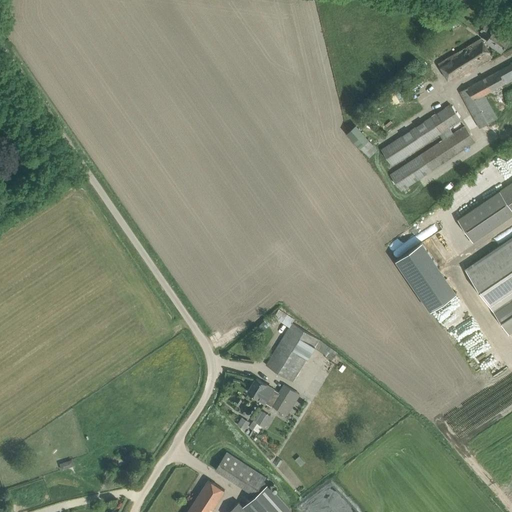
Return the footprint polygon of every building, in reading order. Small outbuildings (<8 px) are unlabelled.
[(486,41),(501,51),(509,40),(494,29),(494,30),(485,25),(481,31),(489,37),(486,41)] [(438,63),(450,83),(492,57),(481,38),(438,63)] [(460,92),(479,128),(496,119),(483,95),(506,83),(499,71),(460,92)] [(461,127),(453,133),(449,128),(461,120),(450,103),(381,148),(392,165),(439,134),(443,139),(390,174),(401,191),(476,142),(463,123),(460,125),(461,127)] [(360,147),(369,158),(378,150),(369,139),(360,147)] [(511,208),(500,190),(458,219),(473,241),(511,214),(511,208)] [(428,252),(449,241),(442,229),(421,241),(428,252)] [(511,236),(465,268),(509,334),(511,331),(511,236)] [(393,258),(427,309),(454,292),(420,240),(393,258)] [(337,353),(319,339),(292,323),(266,365),(293,382),(315,347),(332,360),(337,353)] [(481,373),(500,362),(484,333),(476,338),(473,334),(463,340),(481,373)] [(273,407),(286,415),(300,395),(284,384),(279,392),(256,378),(248,392),(273,408),(273,407)] [(259,432),(270,416),(260,409),(249,425),(259,432)] [(241,416),(236,424),(245,429),(250,421),(241,416)] [(224,456),(215,469),(255,495),(264,481),(266,477),(242,462),(227,452),(224,456)] [(59,464),(61,469),(73,465),(71,459),(59,464)] [(210,511),(225,490),(209,480),(187,511),(210,511)] [(255,495),(244,504),(250,511),(291,511),(290,511),(290,510),(264,481),(255,495)] [(240,500),(226,511),(250,511),(244,504),(240,500)]
